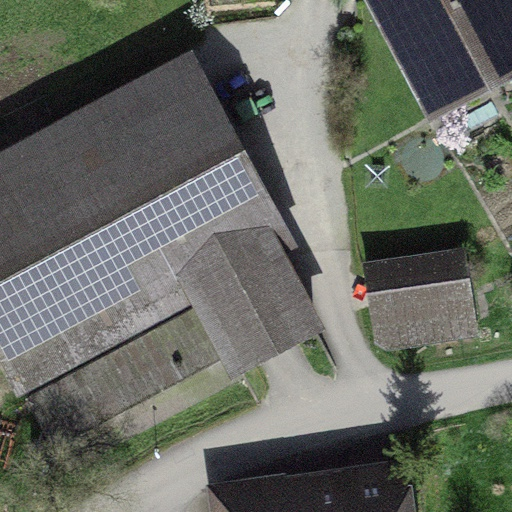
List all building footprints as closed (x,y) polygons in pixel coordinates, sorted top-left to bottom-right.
[(451,131),(511,99),(511,0),(394,0),(386,4),(451,131)] [(193,61),(0,165),(0,338),(8,353),(182,259),(205,302),(240,365),(313,325),(258,224),(277,214),(193,61)] [(477,269),(384,278),(391,353),(484,344),(477,269)] [(68,459),(240,365),(205,302),(33,396),(68,459)] [(419,511),(414,475),(226,500),(227,511),(419,511)]
